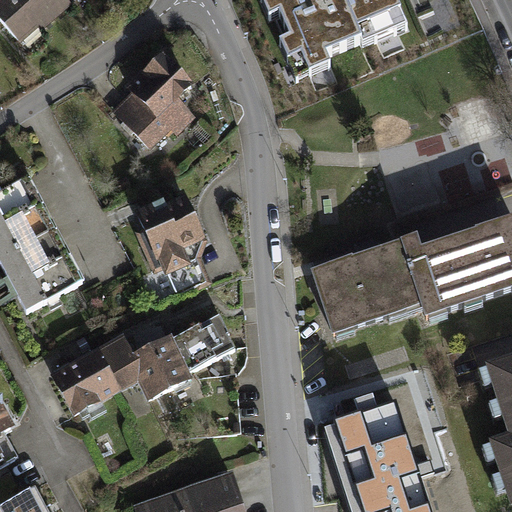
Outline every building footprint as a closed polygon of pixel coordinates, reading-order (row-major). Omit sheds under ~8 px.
[(0,0),(0,8),(29,42),(76,0),(0,0)] [(430,0),(245,0),(242,2),(268,61),(349,23),(371,68),(447,36),(430,0)] [(303,50),(274,62),(289,100),(319,89),(303,50)] [(159,68),(103,116),(147,166),(203,118),(159,68)] [(25,177),(0,189),(0,267),(29,321),(85,290),(25,177)] [(183,207),(131,225),(150,282),(202,265),(183,207)] [(419,245),(314,277),(334,343),(422,316),(426,328),(511,301),(511,232),(423,260),(419,245)] [(211,292),(45,366),(73,428),(238,353),(211,292)] [(511,347),(471,361),(511,482),(511,347)] [(394,415),(334,434),(359,511),(424,511),(414,478),(399,431),(394,415)] [(0,418),(0,474),(9,470),(0,451),(0,444),(11,439),(0,418)] [(227,511),(219,485),(139,508),(140,511),(227,511)] [(53,511),(39,486),(0,506),(0,508),(2,511),(53,511)]
